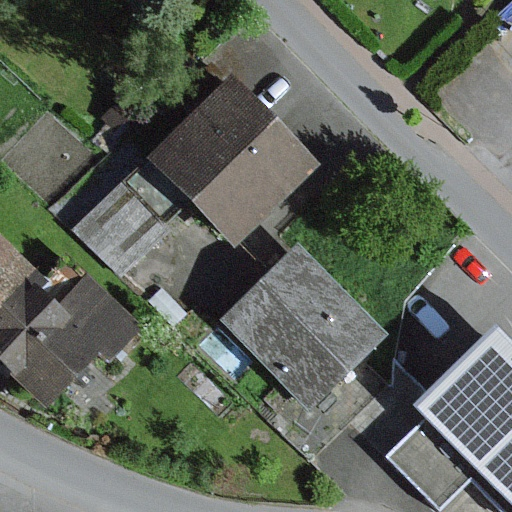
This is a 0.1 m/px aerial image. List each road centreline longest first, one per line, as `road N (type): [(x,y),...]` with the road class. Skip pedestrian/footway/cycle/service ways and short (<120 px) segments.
road 1 (residential): [(274,0),(511,245)]
road 2 (residential): [(154,511),(0,439)]
